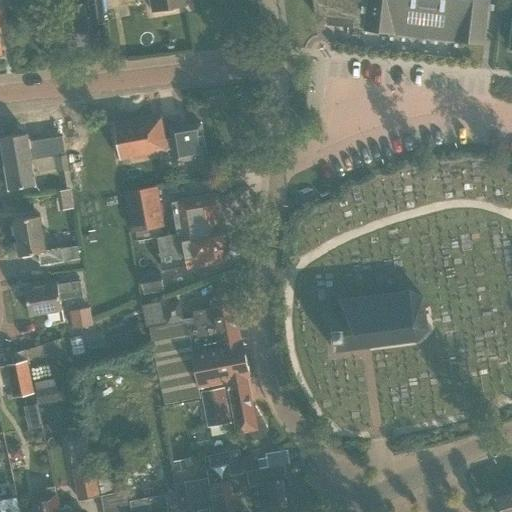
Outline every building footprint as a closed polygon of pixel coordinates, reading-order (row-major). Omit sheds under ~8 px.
[(102,0),(88,0),(91,19),(92,25),(105,23),(105,17),(102,0)] [(185,0),(151,0),(153,12),(187,6),(185,0)] [(312,0),(315,16),(350,20),(349,29),(485,45),(489,0),(312,0)] [(85,5),(69,7),(70,20),(53,23),(56,49),(90,45),(87,18),(86,18),(85,5)] [(201,124),(170,129),(171,138),(165,139),(161,118),(114,127),(120,160),(168,151),(168,150),(173,149),(176,165),(208,160),(201,124)] [(31,155),(28,134),(1,139),(5,164),(51,157),(51,154),(65,152),(61,128),(47,130),(50,145),(36,148),(36,154),(31,155)] [(54,157),(57,172),(67,170),(65,155),(54,157)] [(38,164),(40,170),(53,168),(51,157),(5,164),(9,190),(36,186),(33,165),(38,164)] [(157,187),(125,193),(133,232),(136,232),(138,241),(161,236),(159,227),(164,227),(157,187)] [(215,195),(172,202),(178,234),(158,237),(163,271),(188,266),(188,268),(224,261),(221,245),(224,245),(215,195)] [(14,221),(20,256),(39,253),(41,265),(79,259),(78,246),(46,251),(41,216),(14,221)] [(142,278),(143,290),(164,287),(162,275),(142,278)] [(58,285),(58,284),(25,289),(30,316),(62,311),(60,300),(77,298),(83,297),(81,282),(58,285)] [(424,298),(411,291),(340,300),(343,319),(331,320),(332,329),(333,342),(334,351),(417,341),(419,340),(427,331),(428,329),(424,298)] [(248,379),(250,378),(243,343),(241,343),(232,297),(211,301),(213,308),(194,312),(195,319),(197,328),(189,329),(194,353),(192,353),(199,388),(227,383),(237,434),(249,432),(251,436),(255,439),(260,440),(264,438),(267,434),(268,430),(267,425),(256,406),(254,407),(248,379)] [(141,305),(145,325),(168,321),(164,300),(141,305)] [(165,305),(168,322),(183,320),(179,302),(165,305)] [(70,311),(73,329),(94,326),(91,308),(70,311)] [(195,319),(151,328),(165,405),(201,399),(199,388),(192,353),(194,353),(189,329),(197,328),(195,319)] [(33,393),(27,362),(7,366),(14,397),(33,393)] [(38,389),(42,403),(61,398),(58,384),(38,389)] [(211,427),(231,424),(224,388),(204,392),(211,427)] [(99,497),(93,466),(86,432),(66,435),(74,469),(80,501),(99,497)] [(144,460),(154,458),(151,442),(151,439),(141,441),(142,443),(124,447),(128,466),(145,463),(144,460)] [(114,445),(93,449),(97,467),(117,463),(114,445)] [(232,475),(244,473),(239,449),(209,456),(212,468),(230,464),(232,475)] [(290,464),(287,449),(265,453),(266,457),(258,458),(260,470),(246,472),(249,487),(265,485),(269,511),(293,511),(287,479),(284,465),(290,464)] [(209,484),(210,488),(214,511),(236,511),(243,510),(240,492),(234,493),(231,480),(209,484)] [(59,511),(55,486),(46,487),(47,496),(35,498),(37,511),(59,511)] [(511,511),(511,486),(495,492),(501,511),(511,511)] [(214,511),(210,488),(187,492),(189,505),(192,504),(192,511),(214,511)] [(129,491),(99,497),(101,496),(104,511),(168,511),(168,510),(169,510),(166,495),(131,502),(129,491)]
